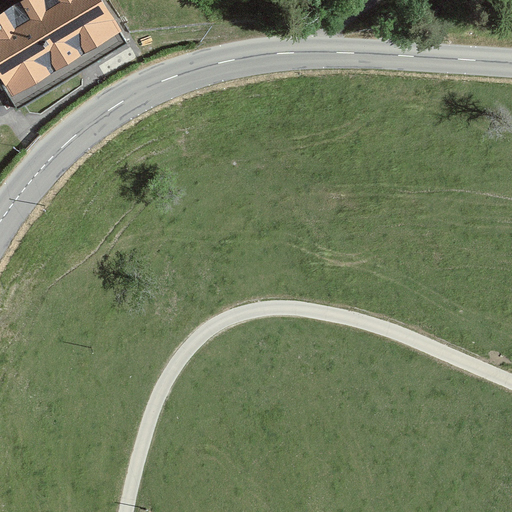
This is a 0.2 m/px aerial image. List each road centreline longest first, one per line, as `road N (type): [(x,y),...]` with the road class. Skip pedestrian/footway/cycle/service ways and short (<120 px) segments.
road 1 (secondary): [(511,63),(285,53),(197,69),(91,123),(41,168),(0,222)]
road 2 (track): [(127,511),(159,395),(205,332),(233,316),(297,308),(352,319),(511,382)]
